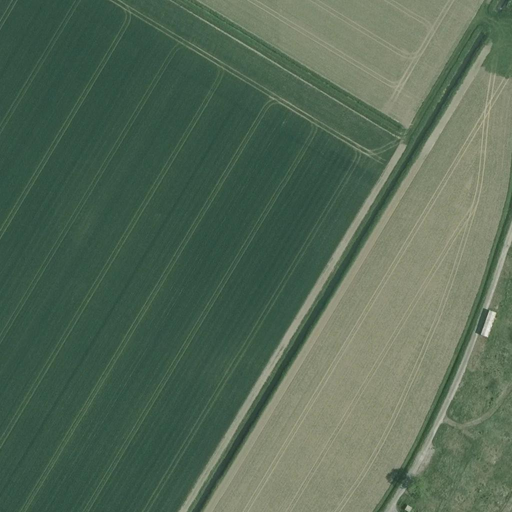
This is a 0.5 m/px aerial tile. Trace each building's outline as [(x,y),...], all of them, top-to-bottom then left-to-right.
[(489,375),(505,383),(508,376),(492,368),(489,375)] [(511,424),(511,412),(505,409),(500,418),(511,424)] [(509,444),(511,438),(495,429),(492,435),(509,444)] [(452,446),(459,449),(463,440),(455,437),(452,446)] [(497,453),(502,456),(506,450),(500,447),(497,453)] [(484,452),(480,459),(495,468),(499,462),(484,452)] [(450,464),(461,470),(464,464),(453,458),(450,464)] [(472,480),(482,486),(488,476),(477,470),(472,480)] [(511,479),(510,478),(511,475),(500,470),(486,499),(494,503),(498,494),(508,498),(511,489),(511,479)] [(444,480),(442,485),(450,489),(453,483),(444,480)] [(465,483),(462,491),(470,494),(473,486),(465,483)] [(432,502),(441,505),(444,498),(435,495),(432,502)] [(469,511),(474,502),(464,497),(459,506),(469,511)]
